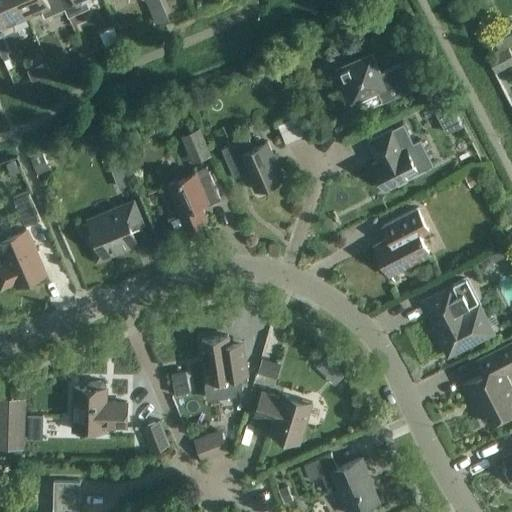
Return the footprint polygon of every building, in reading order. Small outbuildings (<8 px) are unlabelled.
[(26,15),(19,0),(0,0),(0,36),(16,30),(12,22),(26,15)] [(19,0),(26,15),(40,9),(44,17),(64,8),(65,8),(61,0),(19,0)] [(68,17),(69,16),(72,25),(86,19),(83,10),(89,7),(86,0),(61,0),(65,8),(64,8),(68,17)] [(132,21),(117,27),(121,40),(137,34),(132,21)] [(496,71),(511,62),(511,53),(508,45),(487,56),(496,71)] [(382,103),(408,91),(416,87),(405,62),(379,73),(371,55),(346,65),(341,77),(352,102),(377,91),(382,103)] [(299,113),(307,133),(327,125),(318,105),(299,113)] [(385,189),(419,172),(418,171),(433,163),(420,138),(413,142),(403,123),(368,141),(375,154),(377,153),(381,159),(372,163),(385,189)] [(211,155),(199,128),(180,136),(191,163),(211,155)] [(248,136),(221,148),(234,177),(247,171),(255,190),(283,178),(277,163),(280,162),(281,159),(278,153),(275,151),(272,152),(267,141),(253,147),(248,136)] [(37,172),(47,168),(41,151),(30,156),(37,172)] [(178,212),(179,214),(185,226),(185,228),(207,219),(200,204),(207,200),(209,204),(221,199),(206,166),(168,183),(180,211),(178,212)] [(25,226),(40,219),(29,193),(14,199),(25,226)] [(133,200),(88,219),(92,230),(86,233),(97,260),(138,243),(130,224),(141,219),(133,200)] [(389,238),(374,245),(389,274),(429,253),(420,236),(428,231),(416,208),(383,225),(389,238)] [(185,226),(179,214),(168,218),(173,231),(185,226)] [(0,288),(0,290),(15,284),(16,285),(46,273),(27,229),(0,240),(0,248),(6,262),(0,264),(0,288)] [(341,248),(331,256),(342,269),(352,261),(341,248)] [(485,319),(478,305),(465,280),(450,287),(442,291),(424,299),(430,312),(444,339),(441,340),(448,354),(486,334),(480,322),(485,319)] [(242,388),(241,382),(248,381),(242,345),(229,347),(227,335),(201,339),(207,379),(204,383),(206,394),(210,399),(233,395),(235,389),(242,388)] [(485,373),(463,384),(473,403),(478,400),(490,423),(511,411),(511,386),(506,373),(511,370),(511,342),(478,359),(485,373)] [(106,401),(106,388),(105,388),(105,383),(102,380),(90,380),(87,382),(87,387),(74,387),(73,430),(105,430),(105,425),(126,426),(127,402),(106,401)] [(280,397),(262,391),(254,415),(273,421),(269,433),(300,442),(312,402),(282,392),(280,397)] [(0,410),(0,444),(21,445),(22,411),(0,410)] [(159,420),(141,427),(150,452),(169,445),(159,420)] [(221,432),(198,441),(206,460),(228,451),(221,432)] [(303,464),(310,480),(322,476),(328,491),(337,487),(347,511),(353,511),(379,501),(360,458),(337,467),(331,452),(303,464)] [(54,480),(52,511),(77,511),(78,481),(54,480)] [(293,497),(288,486),(279,490),(284,501),(293,497)]
